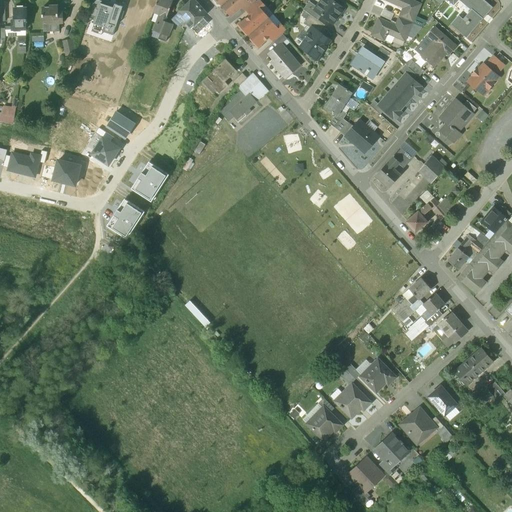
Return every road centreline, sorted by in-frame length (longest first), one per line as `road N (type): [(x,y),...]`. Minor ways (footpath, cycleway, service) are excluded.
road 1 (residential): [(226,28),(193,53),(156,127),(95,208),(0,185)]
road 2 (residential): [(490,36),(362,186)]
road 3 (residential): [(339,452),(486,328)]
road 4 (track): [(0,414),(101,511)]
road 5 (residential): [(301,116),(373,0)]
road 6 (residential): [(511,166),(428,262)]
